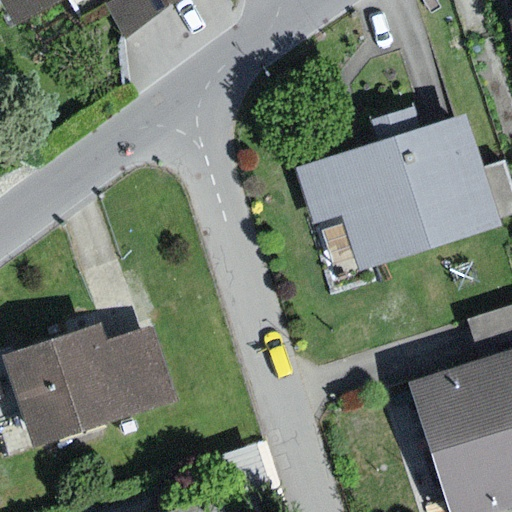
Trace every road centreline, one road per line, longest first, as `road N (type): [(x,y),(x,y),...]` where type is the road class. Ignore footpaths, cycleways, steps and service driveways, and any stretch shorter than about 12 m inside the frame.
road 1 (residential): [(315,511),(179,100)]
road 2 (tertiary): [(179,100),(0,232)]
road 3 (tertiary): [(308,4),(179,100)]
